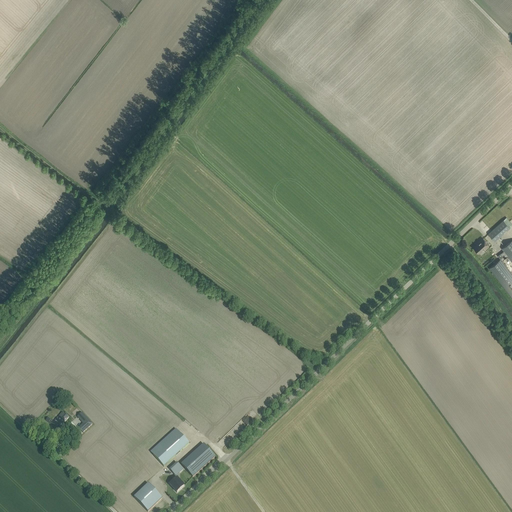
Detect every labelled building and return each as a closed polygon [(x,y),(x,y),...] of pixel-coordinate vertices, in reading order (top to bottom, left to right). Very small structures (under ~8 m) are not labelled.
[(495,241),(510,228),(503,220),(488,234),(495,241)] [(489,245),(483,238),(478,243),(479,243),(474,248),(479,253),(484,249),(489,245)] [(511,262),(511,240),(501,249),(503,251),(497,256),(500,260),(489,269),(511,298),(511,275),(501,262),(508,257),(511,262)] [(43,419),(49,425),(56,417),(51,411),(43,419)] [(62,425),(69,417),(62,412),(57,418),(49,427),(57,434),(63,426),(62,425)] [(82,413),(77,417),(86,427),(81,431),(83,433),(93,424),(82,413)] [(153,455),(164,467),(189,444),(179,432),(153,455)] [(204,445),(181,465),(193,477),(215,457),(206,447),(204,445)] [(176,464),(169,470),(173,475),(177,471),(179,473),(183,470),(176,464)] [(177,478),(170,485),(177,493),(188,485),(184,486),(178,480),(177,478)] [(134,494),(148,509),(163,495),(149,481),(134,494)]
